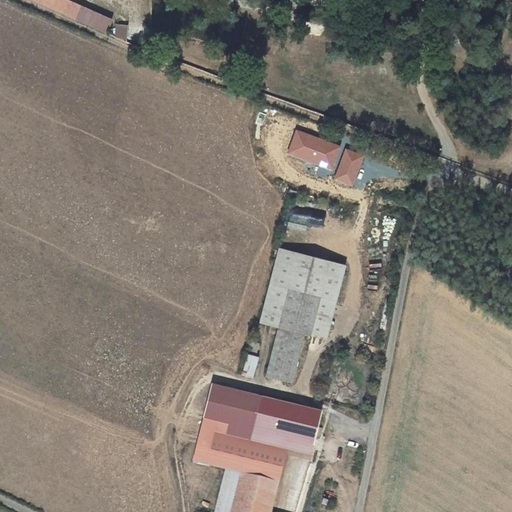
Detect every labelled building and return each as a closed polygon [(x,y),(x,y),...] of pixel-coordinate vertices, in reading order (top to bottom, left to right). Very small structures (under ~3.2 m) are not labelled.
[(112,20),(67,0),(29,0),(106,34),(112,20)] [(112,37),(125,39),(127,24),(114,22),(112,37)] [(339,149),(296,134),(289,155),(331,171),(339,149)] [(363,157),(346,151),(335,180),(352,187),(363,157)] [(328,340),(346,268),(280,251),(262,324),(280,329),(268,378),(288,383),(300,334),(328,340)] [(245,352),(239,374),(251,377),(257,356),(245,352)] [(256,425),(262,401),(212,390),(194,462),(229,470),(235,443),(251,447),(287,455),(311,460),(314,451),(253,437),(256,425)] [(323,416),(262,401),(256,425),(317,440),(323,416)] [(253,437),(314,451),(317,440),(256,425),(253,437)] [(235,511),(251,447),(235,443),(229,470),(218,511),(235,511)] [(274,511),(277,501),(284,470),(287,455),(251,447),(235,511),(274,511)] [(284,470),(277,501),(285,503),(292,471),(284,470)]
